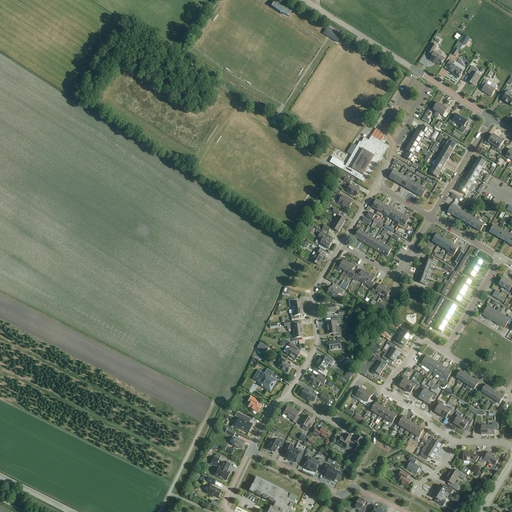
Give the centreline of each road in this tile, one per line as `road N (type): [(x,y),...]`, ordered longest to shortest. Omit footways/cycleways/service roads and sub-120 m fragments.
road 1 (residential): [(405,511),(352,486),(341,494),(250,449)]
road 2 (residential): [(285,395),(315,346),(313,289),(341,244)]
road 3 (residential): [(383,390),(358,377),(331,422),(285,395)]
road 4 (unclassified): [(417,72),(304,0)]
road 5 (unclassified): [(375,185),(393,145),(382,126),(417,72)]
road 6 (residential): [(341,244),(395,275),(430,217)]
road 7 (track): [(160,511),(212,403)]
